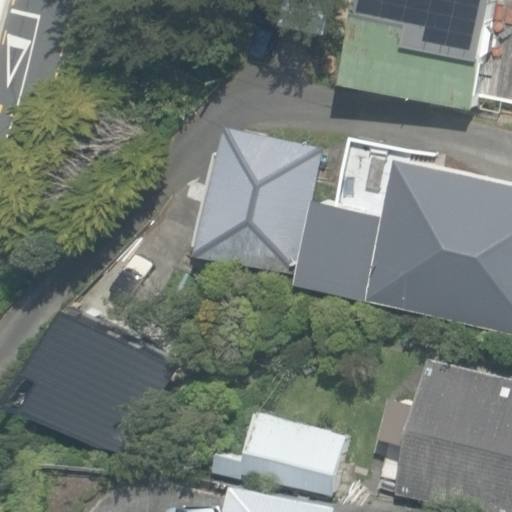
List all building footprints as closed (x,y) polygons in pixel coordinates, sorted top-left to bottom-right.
[(368,0),(352,76),(481,105),(504,0),(368,0)] [(209,252),(302,274),(320,200),(321,197),(324,184),(338,188),(348,149),(240,123),(209,252)] [(383,300),(511,329),(511,165),(482,160),(480,170),(410,157),(400,212),(322,198),(315,226),(304,290),(382,305),(383,300)] [(406,489),(502,511),(511,511),(511,372),(440,356),(429,403),(394,395),(384,436),(417,444),(406,489)] [(248,473),(337,496),(352,436),(262,412),(250,455),(225,448),(218,474),(246,482),(248,473)] [(343,511),(346,503),(247,480),(239,511),(343,511)]
